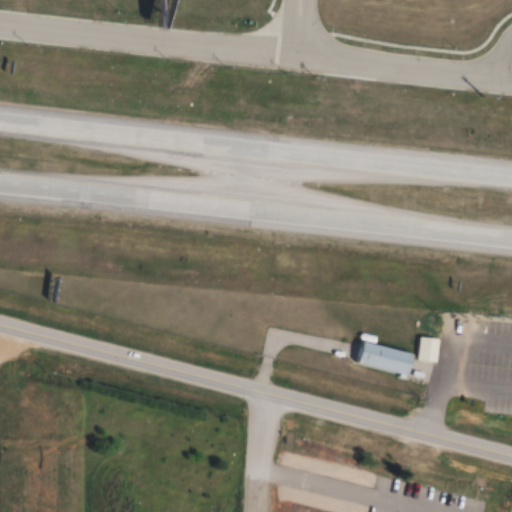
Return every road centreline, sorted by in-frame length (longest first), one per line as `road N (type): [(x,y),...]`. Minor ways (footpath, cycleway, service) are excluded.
road 1 (motorway): [(511,176),(0,119)]
road 2 (motorway): [(0,186),(511,242)]
road 3 (residential): [(510,72),(477,75),(0,23)]
road 4 (secondary): [(511,457),(82,348)]
